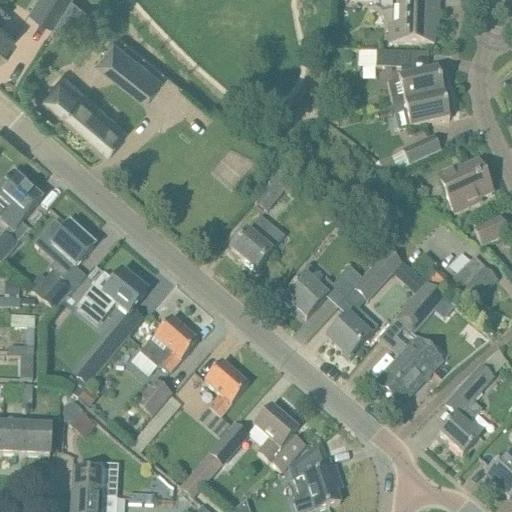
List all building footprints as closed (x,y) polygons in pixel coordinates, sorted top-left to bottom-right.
[(37,0),(29,13),(51,27),(67,0),(37,0)] [(438,6),(399,4),(399,28),(389,28),(389,46),(433,47),(434,22),(438,22),(438,6)] [(0,25),(9,15),(0,6),(0,55),(14,40),(0,26),(0,25)] [(162,82),(113,42),(96,64),(144,103),(162,82)] [(376,54),(375,70),(409,71),(410,55),(376,54)] [(437,72),(386,84),(392,109),(404,106),(443,97),(437,72)] [(127,134),(63,76),(36,107),(54,123),(59,118),(75,133),(78,129),(87,137),(84,141),(104,159),(127,134)] [(443,97),(404,106),(410,132),(449,123),(443,97)] [(403,154),(391,160),(397,174),(409,169),(440,155),(434,140),(403,154)] [(491,196),(484,180),(486,175),(483,169),(478,168),(477,165),(461,172),(459,168),(438,178),(455,216),(468,210),(467,207),(491,196)] [(29,234),(20,226),(41,203),(28,192),(31,188),(14,172),(4,183),(8,186),(0,194),(0,203),(11,213),(1,223),(10,231),(5,237),(8,240),(16,247),(29,234)] [(291,185),(280,176),(256,205),(267,214),(291,185)] [(284,240),(260,220),(248,235),(247,234),(230,254),(255,275),(284,240)] [(507,237),(499,221),(474,232),(481,249),(507,237)] [(55,226),(41,241),(51,250),(62,259),(50,272),(60,282),(63,284),(75,271),(93,250),(83,241),(86,237),(69,222),(61,231),(55,226)] [(4,237),(0,241),(0,265),(16,247),(8,240),(5,237),(4,237)] [(402,266),(388,254),(362,282),(353,291),(367,302),(394,273),(402,266)] [(451,283),(425,258),(415,268),(443,294),(449,288),(472,310),(497,283),(474,260),(451,283)] [(304,280),(284,302),(306,322),(326,300),(324,299),(328,295),(341,306),(353,291),(362,282),(349,271),(332,288),(326,283),(317,292),(304,280)] [(103,276),(76,308),(99,327),(106,319),(115,308),(127,318),(133,311),(146,296),(121,275),(114,284),(103,276)] [(6,285),(5,298),(18,299),(18,286),(6,285)] [(54,315),(71,296),(58,285),(42,303),(41,303),(54,315)] [(396,323),(411,338),(444,300),(428,287),(420,296),(396,323)] [(7,301),(7,311),(19,312),(19,302),(7,301)] [(377,330),(359,313),(351,321),(348,319),(327,341),(349,362),(377,330)] [(19,319),(18,331),(34,331),(35,319),(19,319)] [(198,345),(171,321),(154,341),(139,358),(155,371),(158,368),(169,377),(180,364),(181,365),(198,345)] [(96,355),(75,380),(78,382),(87,390),(88,390),(109,365),(129,340),(116,330),(96,355)] [(25,331),(24,350),(31,351),(32,332),(25,331)] [(398,408),(399,409),(440,365),(428,353),(417,344),(376,387),(377,388),(377,391),(383,397),(386,397),(389,400),(389,403),(395,409),(398,408)] [(511,351),(509,348),(500,355),(504,360),(511,353),(511,351)] [(7,354),(6,359),(19,360),(19,350),(7,350),(7,354)] [(19,350),(19,360),(31,360),(31,351),(24,350),(19,350)] [(209,410),(198,423),(209,432),(221,442),(232,430),(220,420),(230,408),(231,409),(235,404),(248,389),(221,365),(208,380),(204,385),(220,399),(209,411),(209,410)] [(494,382),(482,371),(455,401),(464,409),(438,437),(462,458),(479,440),(467,428),(482,413),(473,405),(494,382)] [(193,373),(172,398),(191,413),(203,398),(195,391),(203,381),(193,373)] [(78,382),(67,394),(77,401),(87,390),(78,382)] [(150,420),(169,398),(154,385),(135,407),(150,420)] [(22,388),(21,413),(31,413),(32,388),(22,388)] [(87,390),(79,401),(90,410),(99,399),(88,390),(87,390)] [(304,449),(292,439),(298,432),(271,409),(254,428),(270,442),(258,456),(281,476),(304,449)] [(95,428),(75,412),(64,425),(84,441),(95,428)] [(26,428),(2,427),(1,457),(25,459),(26,428)] [(51,430),(26,428),(25,459),(49,460),(51,430)] [(247,438),(235,428),(181,491),(192,501),(247,438)] [(319,446),(288,471),(298,502),(294,503),(296,511),(313,511),(314,511),(313,511),(321,511),(340,506),(336,493),(342,491),(335,470),(328,472),(319,446)] [(499,492),(509,502),(511,498),(511,467),(504,460),(486,480),(487,481),(483,484),(495,495),(499,492)] [(72,475),(71,499),(116,502),(118,468),(93,467),(92,475),(72,475)] [(115,511),(116,502),(71,499),(70,511),(115,511)]
